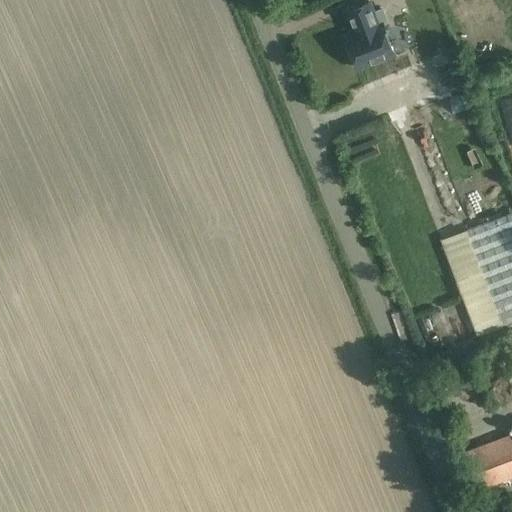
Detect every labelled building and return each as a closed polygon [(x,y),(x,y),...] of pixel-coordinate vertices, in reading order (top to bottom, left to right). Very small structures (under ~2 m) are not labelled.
[(357,32),(346,37),(358,68),(395,54),(383,22),(379,24),(370,1),(348,10),(357,32)] [(468,229),(511,212),(464,89),(420,107),(468,229)] [(504,326),(511,322),(511,212),(468,229),(504,326)] [(503,328),(481,336),(487,352),(509,344),(503,328)] [(487,391),(485,385),(480,387),(474,370),(450,378),(456,395),(465,392),(467,398),(487,391)] [(511,433),(463,453),(477,490),(511,476),(511,433)]
